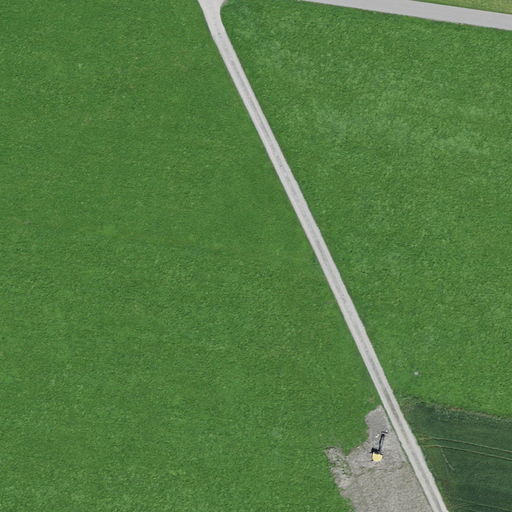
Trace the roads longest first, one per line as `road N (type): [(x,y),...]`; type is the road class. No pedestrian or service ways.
road 1 (track): [(216,0),(446,511)]
road 2 (track): [(511,19),(381,0)]
